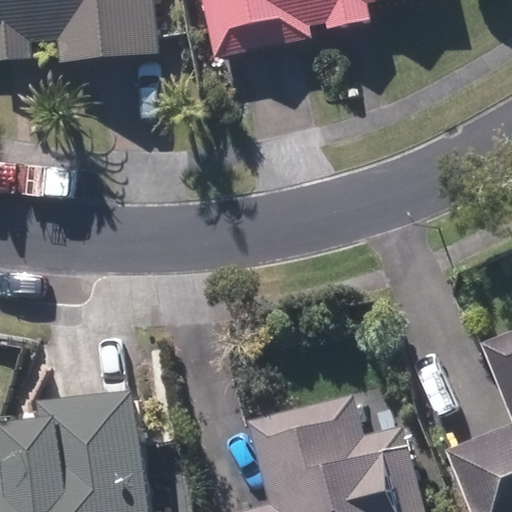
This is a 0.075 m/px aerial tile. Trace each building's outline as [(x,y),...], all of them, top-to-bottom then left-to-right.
[(0,0),(0,51),(3,51),(4,70),(47,68),(44,49),(73,46),(74,68),(170,61),(165,0),(0,0)] [(214,0),(227,65),(324,44),(322,34),(341,30),(343,37),(385,29),(381,13),(440,0),(214,0)] [(511,429),(455,452),(478,511),(511,511),(511,334),(494,342),(511,388),(511,429)] [(259,511),(437,511),(406,386),(260,422),(282,507),(259,511)] [(0,511),(168,511),(155,389),(60,399),(62,416),(20,419),(22,448),(0,450),(0,511)]
